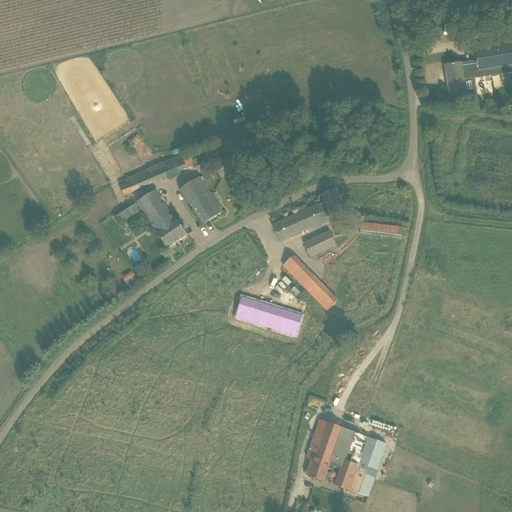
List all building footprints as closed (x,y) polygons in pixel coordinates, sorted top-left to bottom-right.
[(511,72),(511,43),(475,49),(477,61),(462,63),(445,66),(450,96),(468,94),(468,97),(477,95),(475,79),(480,78),(511,72)] [(240,137),(244,146),(256,142),(252,132),(240,137)] [(240,151),(235,155),(238,160),(244,156),(240,151)] [(131,193),(187,169),(182,156),(126,180),(131,193)] [(215,167),(222,177),(233,169),(227,159),(215,167)] [(204,225),(210,221),(223,212),(199,177),(181,190),(204,225)] [(324,202),(272,226),(279,242),(327,221),(326,218),(345,210),(335,189),(321,195),(324,202)] [(168,249),(188,236),(176,219),(174,220),(155,191),(137,203),(157,232),(168,249)] [(234,198),(237,203),(243,199),(240,194),(234,198)] [(401,239),(403,228),(362,223),(360,234),(401,239)] [(336,246),(330,232),(304,244),(310,258),(336,246)] [(283,266),(326,311),(338,301),(335,298),(294,255),(283,266)] [(142,281),(152,275),(148,269),(138,276),(142,281)] [(139,282),(138,281),(134,274),(125,280),(129,287),(135,284),(139,282)] [(243,299),(237,318),(295,336),(301,317),(243,299)] [(320,420),(309,451),(317,453),(328,423),(320,420)] [(315,459),(330,464),(332,458),(343,428),(328,423),(317,453),(315,459)] [(344,462),(344,461),(354,433),(343,428),(332,458),(344,462)] [(357,466),(368,437),(354,433),(344,461),(357,466)] [(386,444),(368,437),(357,466),(349,490),(368,497),(386,444)] [(334,466),(342,469),(336,486),(349,490),(357,466),(344,461),(344,462),(332,458),(330,464),(315,459),(317,453),(309,451),(307,458),(314,460),(309,476),(324,482),(328,470),(329,470),(329,469),(332,470),(334,466)]
